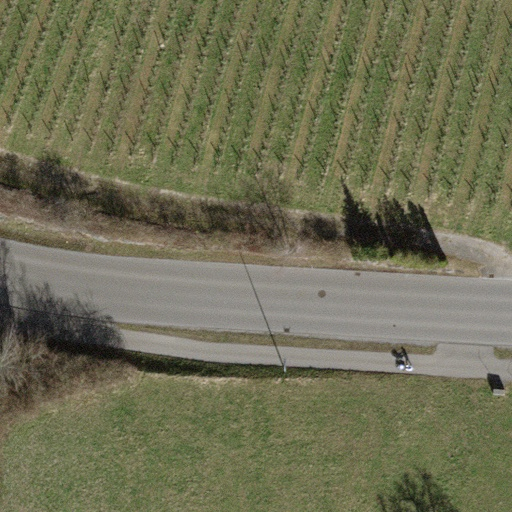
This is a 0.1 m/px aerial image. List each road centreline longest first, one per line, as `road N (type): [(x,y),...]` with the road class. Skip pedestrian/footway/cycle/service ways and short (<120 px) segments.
road 1 (track): [(511,270),(447,244),(226,211),(0,154)]
road 2 (tertiary): [(0,269),(140,291),(511,314)]
